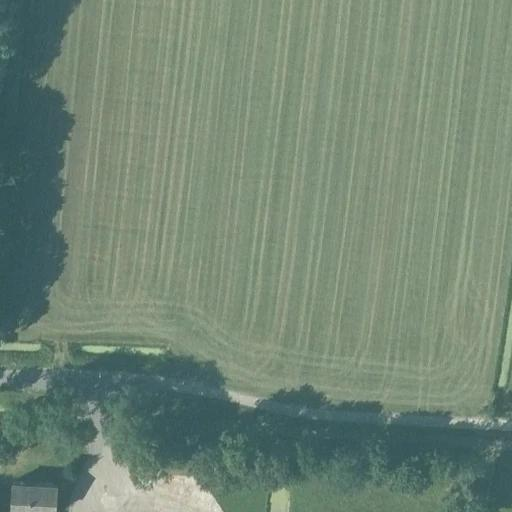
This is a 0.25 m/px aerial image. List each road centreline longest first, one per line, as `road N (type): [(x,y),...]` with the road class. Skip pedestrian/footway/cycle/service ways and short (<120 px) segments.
road 1 (track): [(182,511),(103,475),(99,383)]
road 2 (unclassified): [(0,380),(135,384)]
